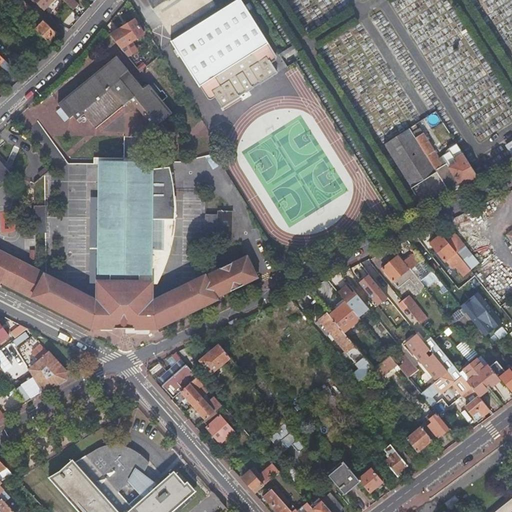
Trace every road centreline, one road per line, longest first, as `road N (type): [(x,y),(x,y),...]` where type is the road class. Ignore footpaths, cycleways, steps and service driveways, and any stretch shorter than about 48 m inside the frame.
road 1 (tertiary): [(119,365),(511,176)]
road 2 (residential): [(119,365),(249,511)]
road 3 (residential): [(511,413),(380,511)]
road 4 (residential): [(0,113),(112,0)]
road 5 (tertiary): [(0,432),(119,365)]
road 6 (residential): [(0,305),(119,365)]
